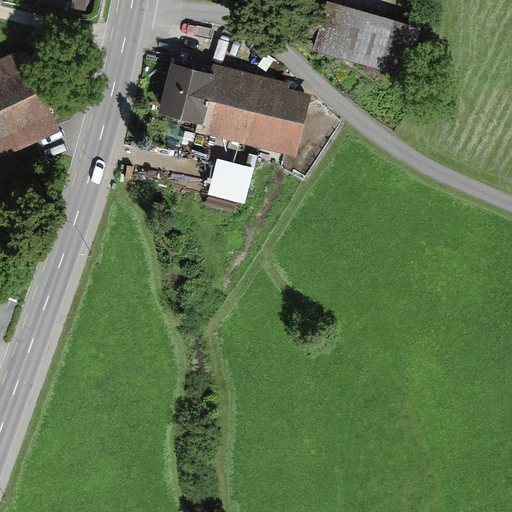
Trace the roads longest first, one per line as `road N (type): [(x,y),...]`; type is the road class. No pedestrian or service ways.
road 1 (secondary): [(132,2),(93,163),(0,434)]
road 2 (unclassified): [(132,2),(245,26),(375,135),(511,205)]
road 3 (track): [(125,41),(0,15)]
